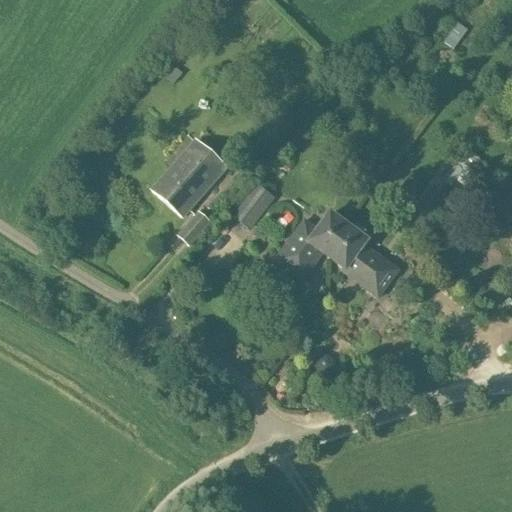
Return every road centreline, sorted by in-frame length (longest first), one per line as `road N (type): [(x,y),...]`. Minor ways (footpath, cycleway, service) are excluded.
road 1 (unclassified): [(279,448),(244,384),(208,355),(0,225)]
road 2 (track): [(0,331),(215,473)]
road 3 (unclassified): [(511,384),(279,448)]
road 4 (unclassified): [(165,511),(215,473),(279,448)]
